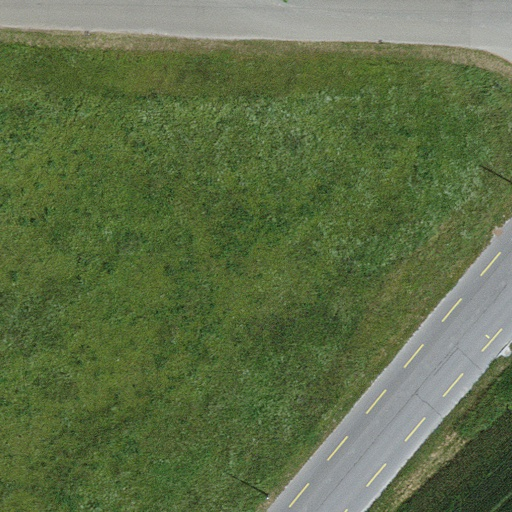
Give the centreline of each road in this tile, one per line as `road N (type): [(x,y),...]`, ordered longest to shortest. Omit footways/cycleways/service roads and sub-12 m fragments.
road 1 (unclassified): [(0,1),(511,24)]
road 2 (tertiary): [(511,281),(319,511)]
